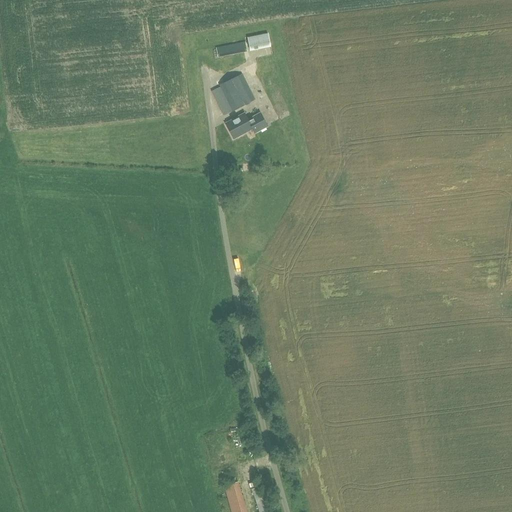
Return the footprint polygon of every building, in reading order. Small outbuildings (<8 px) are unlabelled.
[(268,33),(247,37),(250,50),(270,46),(268,33)] [(248,52),(246,41),(216,47),(218,58),(248,52)] [(255,99),(242,73),(219,85),(233,112),(255,99)] [(245,113),(226,124),(233,138),(252,128),(248,120),(245,113)] [(260,113),(248,120),(254,132),(267,125),(260,113)] [(251,511),(242,480),(224,485),(231,511),(251,511)] [(263,511),(273,511),(262,482),(254,485),(263,511)]
